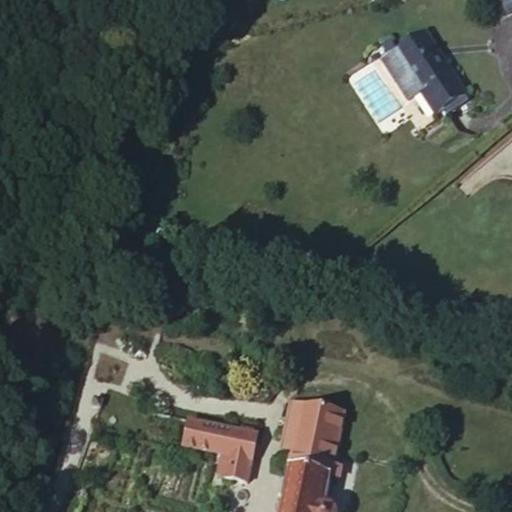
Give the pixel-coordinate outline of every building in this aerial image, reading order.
[(511,0),(499,0),(508,19),(511,16),(511,0)] [(451,73),(460,67),(447,41),(438,47),(451,73)] [(482,108),(460,67),(451,73),(438,47),(414,62),(445,117),(457,109),(462,118),(482,108)] [(327,511),(347,416),(291,407),(279,465),(289,467),(286,485),(281,486),(274,489),(270,494),(271,501),(274,505),(281,507),(280,511),(282,511),(327,511)] [(228,454),(223,481),(249,485),(260,430),(196,417),(191,446),(228,454)] [(254,504),(255,501),(254,497),(252,493),(249,491),(245,490),(241,490),(238,492),(235,495),(233,498),(233,502),(235,506),(237,509),(241,511),(245,511),(249,510),(252,508),(254,504)]
